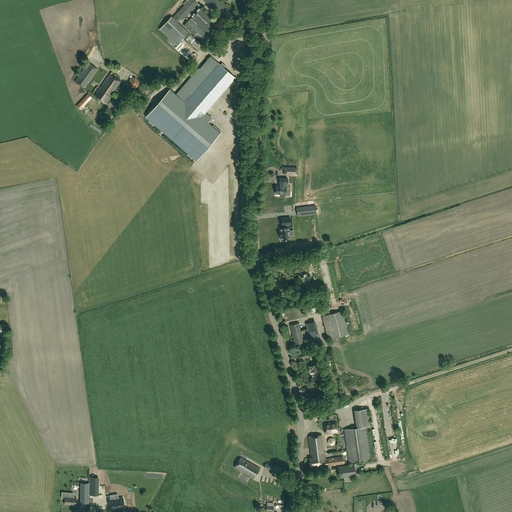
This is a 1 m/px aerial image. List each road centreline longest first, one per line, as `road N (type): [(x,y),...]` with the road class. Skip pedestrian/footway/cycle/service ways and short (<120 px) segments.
road 1 (unclassified): [(295,511),(300,420),(254,229),(268,0)]
road 2 (track): [(395,389),(511,350)]
